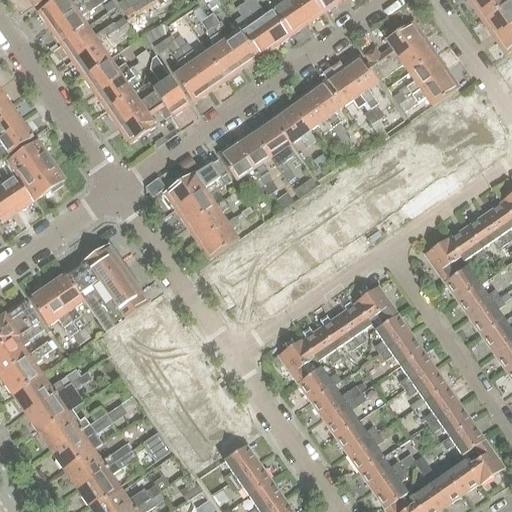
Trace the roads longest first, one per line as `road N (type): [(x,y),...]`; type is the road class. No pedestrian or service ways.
road 1 (residential): [(115,192),(393,0)]
road 2 (residential): [(511,429),(385,250)]
road 3 (residential): [(115,192),(0,22)]
road 4 (residential): [(231,356),(115,192)]
road 5 (residential): [(337,511),(231,356)]
road 6 (residential): [(231,356),(385,250)]
road 7 (residential): [(385,250),(511,162)]
road 8 (residential): [(0,272),(115,192)]
road 9 (residential): [(511,115),(432,0)]
